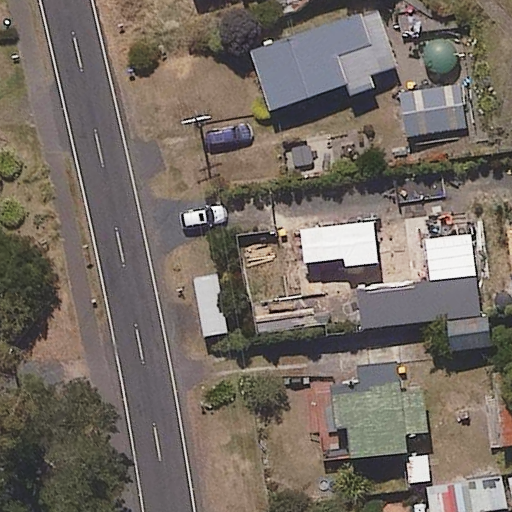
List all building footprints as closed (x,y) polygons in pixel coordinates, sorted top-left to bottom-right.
[(394,73),(373,15),(257,56),(277,114),(394,73)] [(462,129),(455,86),(401,95),(409,138),(462,129)] [(478,280),(419,288),(413,241),(438,238),(436,217),(308,233),(316,302),(363,296),(367,332),(483,317),(478,280)] [(367,390),(339,393),(343,435),(355,434),(358,463),(412,457),(410,439),(433,436),(429,396),(405,398),(401,367),(365,371),(367,390)] [(508,505),(504,477),(432,488),(435,511),(491,511),(509,509),(508,505)]
